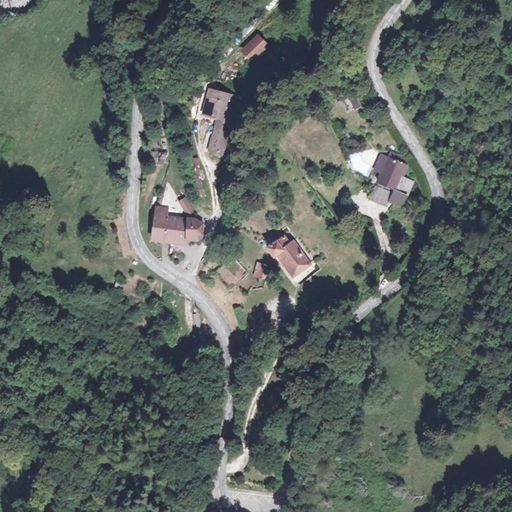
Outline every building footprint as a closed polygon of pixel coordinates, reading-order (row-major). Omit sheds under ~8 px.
[(233,41),(228,50),(239,56),(244,47),(233,41)] [(228,50),(223,58),(234,64),(239,56),(228,50)] [(362,107),(359,98),(351,100),(353,109),(362,107)] [(199,121),(199,129),(215,129),(227,130),(227,105),(203,105),(202,121),(199,121)] [(227,130),(215,129),(215,138),(228,138),(229,130),(227,130)] [(228,138),(215,138),(215,162),(227,162),(228,138)] [(387,146),(372,178),(396,188),(407,165),(395,159),(399,151),(387,146)] [(149,163),(166,164),(166,150),(149,150),(149,163)] [(393,195),(375,187),(370,198),(389,206),(393,195)] [(159,202),(159,210),(158,234),(186,235),(186,231),(199,231),(201,221),(194,211),(169,210),(169,203),(159,202)] [(234,229),(239,233),(244,224),(239,221),(234,229)] [(298,272),(313,264),(297,239),(286,245),(280,237),(270,242),(268,240),(261,245),(272,258),(276,256),(286,272),(290,269),(296,268),(298,272)] [(254,278),(268,281),(270,272),(259,268),(254,278)] [(290,269),(286,272),(289,277),(298,272),(296,268),(290,269)] [(257,331),(259,313),(239,314),(241,332),(257,331)] [(214,347),(212,334),(201,335),(203,348),(214,347)]
